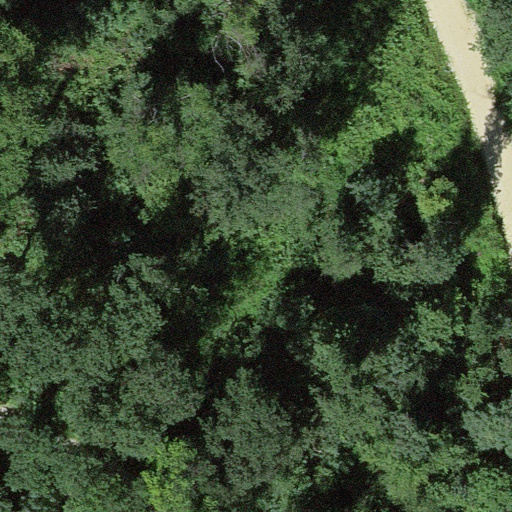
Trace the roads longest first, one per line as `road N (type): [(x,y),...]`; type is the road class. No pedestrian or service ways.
road 1 (track): [(511,207),(456,0)]
road 2 (track): [(162,511),(0,419)]
